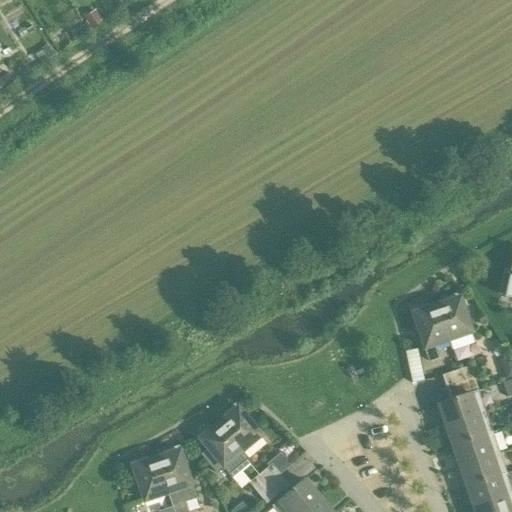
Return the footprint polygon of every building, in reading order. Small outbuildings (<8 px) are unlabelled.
[(96,15),(85,22),(92,33),(103,26),(96,15)] [(79,26),(71,31),(78,42),(86,36),(79,26)] [(443,304),(436,307),(447,341),(471,333),(457,294),(442,300),(443,304)] [(411,310),(415,324),(428,362),(438,359),(433,346),(447,341),(436,307),(428,310),(426,305),(411,310)] [(506,382),(511,380),(511,355),(499,360),(506,382)] [(446,389),(473,380),(469,368),(442,377),(446,389)] [(477,392),(473,380),(446,389),(450,401),(477,392)] [(511,381),(511,380),(506,382),(502,383),(507,398),(511,396),(511,381)] [(477,392),(450,401),(438,405),(445,426),(484,413),(477,392)] [(224,419),(218,425),(241,452),(260,436),(234,405),(221,416),(224,419)] [(484,413),(445,426),(452,446),(491,433),(484,413)] [(250,463),(241,452),(218,425),(212,430),(209,426),(196,437),(206,449),(201,455),(216,473),(221,467),(232,478),(250,463)] [(491,433),(452,446),(459,467),(498,454),(491,433)] [(187,511),(185,503),(195,499),(177,447),(161,453),(163,457),(155,460),(167,494),(172,511),(187,511)] [(466,487),(505,474),(498,454),(459,467),(466,487)] [(143,502),(167,494),(155,460),(148,462),(146,458),(130,463),(143,502)] [(249,484),(257,494),(279,476),(271,466),(249,484)] [(473,508),(511,495),(505,474),(466,487),(473,508)] [(279,476),(257,494),(266,504),(287,486),(279,476)] [(275,511),(300,511),(317,498),(303,481),(272,507),(275,511)] [(511,511),(511,494),(511,495),(473,508),(474,511),(511,511)] [(328,511),(317,498),(300,511),(328,511)] [(246,511),(248,511),(242,503),(230,511),(246,511)]
